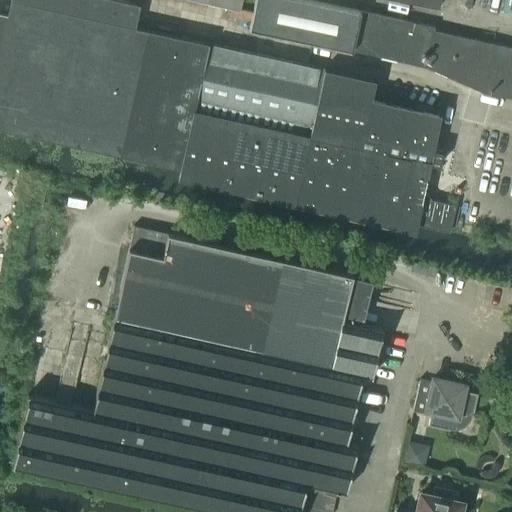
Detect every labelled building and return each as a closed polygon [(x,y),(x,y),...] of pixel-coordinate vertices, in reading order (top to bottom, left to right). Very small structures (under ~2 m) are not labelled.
[(0,12),(0,61),(13,0),(9,0),(7,12),(7,14),(0,12)] [(114,0),(13,0),(0,61),(0,128),(180,168),(179,172),(450,232),(456,204),(422,196),(429,164),(440,166),(443,152),(432,149),(439,116),(371,101),(376,80),(129,26),(133,4),(114,0)] [(351,50),(360,11),(306,0),(255,0),(249,29),(336,48),(351,51),(351,50)] [(511,47),(433,31),(434,26),(360,11),(351,50),(427,67),(475,89),(511,96),(511,47)] [(161,254),(166,231),(133,224),(127,247),(161,254)] [(127,247),(125,257),(112,315),(372,375),(382,328),(342,319),(352,273),(279,257),(166,231),(161,254),(127,247)] [(372,375),(112,315),(91,408),(27,394),(11,464),(225,511),(298,511),(306,481),(346,490),(356,443),(346,441),(362,373),(372,375)] [(432,378),(425,409),(431,410),(427,425),(449,430),(454,430),(458,430),(462,428),(466,426),(468,423),(471,419),(472,415),(477,394),(462,390),(463,385),(432,378)] [(405,438),(400,460),(412,463),(417,441),(405,438)] [(461,511),(462,508),(459,507),(460,502),(452,500),(453,493),(436,489),(434,496),(421,493),(416,511),(461,511)]
